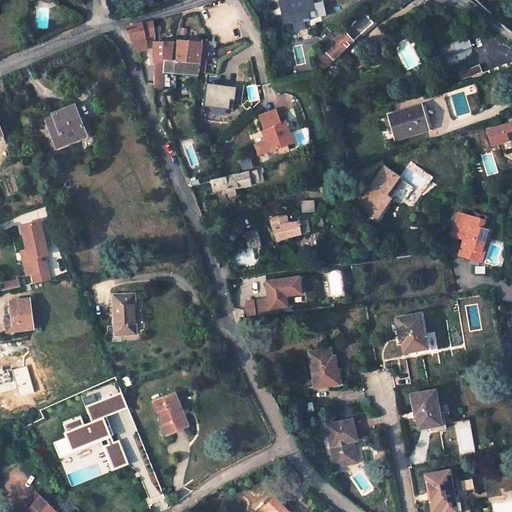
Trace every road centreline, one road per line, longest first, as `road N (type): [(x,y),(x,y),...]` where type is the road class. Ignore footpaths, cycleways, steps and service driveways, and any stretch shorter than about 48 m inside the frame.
road 1 (residential): [(293,444),(243,356),(117,31),(101,18)]
road 2 (residential): [(380,378),(407,511)]
road 3 (residential): [(293,444),(178,511)]
